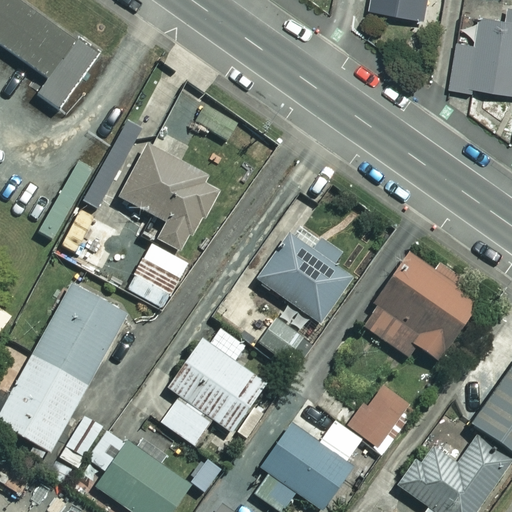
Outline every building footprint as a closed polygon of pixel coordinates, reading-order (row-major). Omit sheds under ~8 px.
[(80,30),(37,0),(0,0),(0,39),(48,74),(80,30)] [(436,0),(378,0),(376,13),(432,24),(436,0)] [(463,19),(454,93),(480,96),(480,93),(511,96),(511,22),(511,24),(463,19)] [(226,190),(153,149),(124,201),(171,228),(162,243),(188,258),(226,190)] [(123,232),(83,211),(64,248),(103,269),(123,232)] [(357,281),(295,236),(262,283),(323,328),(357,281)] [(189,270),(153,251),(131,293),(167,312),(189,270)] [(441,276),(413,258),(366,330),(409,358),(416,347),(446,367),(486,306),(459,289),(466,277),(449,265),(441,276)] [(131,320),(76,289),(0,424),(0,426),(55,457),(131,320)] [(0,350),(19,324),(0,310),(0,350)] [(306,340),(280,321),(262,345),(288,364),(306,340)] [(249,350),(225,332),(213,349),(207,344),(173,393),(183,399),(165,426),(199,450),(218,422),(248,443),(266,416),(257,410),(272,389),(238,366),(249,350)] [(383,379),(348,424),(371,442),(368,446),(387,460),(424,411),(383,379)] [(511,379),(475,428),(511,457),(511,379)] [(180,511),(196,488),(89,419),(63,460),(83,472),(90,462),(111,475),(100,492),(130,511),(180,511)] [(366,444),(339,425),(323,447),(296,428),(265,472),(272,477),(258,497),(279,511),(289,511),(301,496),(323,511),(329,511),(359,472),(351,466),(366,444)] [(434,445),(401,488),(429,510),(427,511),(485,511),(511,478),(511,462),(482,439),(461,466),(434,445)]
